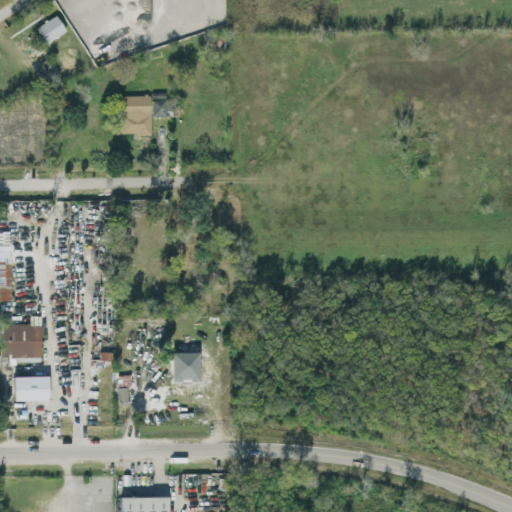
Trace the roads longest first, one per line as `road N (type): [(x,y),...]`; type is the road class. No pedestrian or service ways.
road 1 (tertiary): [(511,505),(396,466),(313,452),(0,452)]
road 2 (track): [(219,449),(178,298),(174,181)]
road 3 (residential): [(222,180),(0,185)]
